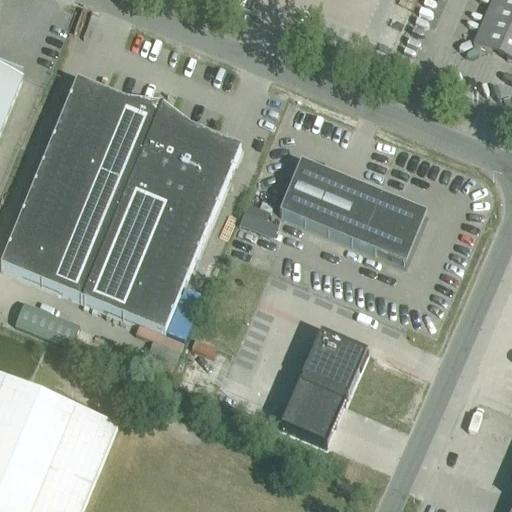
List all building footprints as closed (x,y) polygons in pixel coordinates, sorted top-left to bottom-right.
[(511,65),(511,0),(493,0),(473,49),(511,65)] [(0,131),(21,83),(0,74),(0,131)] [(82,306),(162,111),(127,107),(77,86),(0,272),(82,306)] [(163,111),(162,111),(82,306),(164,339),(241,153),(190,133),(163,111)] [(383,201),(301,167),(279,219),(376,259),(376,257),(404,268),(424,220),(382,203),(383,201)] [(79,330),(24,307),(15,330),(70,353),(79,330)] [(329,449),(368,354),(322,334),(283,429),(329,449)] [(0,382),(0,511),(83,511),(117,432),(0,382)]
